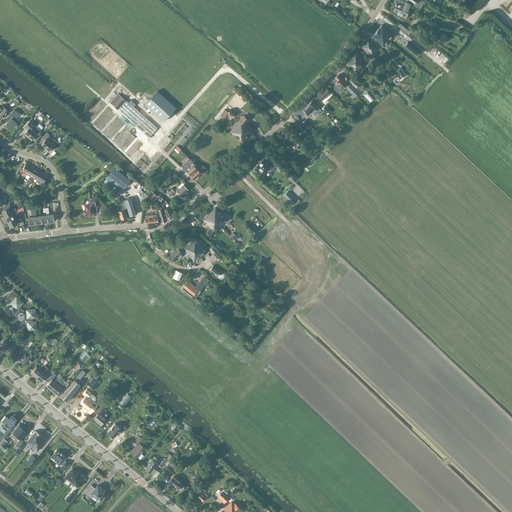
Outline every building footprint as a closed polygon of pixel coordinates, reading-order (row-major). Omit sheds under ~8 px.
[(405,18),(411,5),(411,4),(404,1),(404,0),(396,0),(396,1),(397,2),(393,11),(398,12),(397,14),(405,18)] [(404,0),(404,1),(411,4),(411,5),(419,9),(425,2),(421,0),(404,0)] [(393,33),(380,23),(370,36),(383,46),(393,33)] [(372,55),(378,47),(368,39),(362,47),(369,53),(372,55)] [(414,53),(417,49),(408,42),(405,46),(414,53)] [(359,70),(366,62),(355,52),(345,64),(356,73),(358,70),(359,70)] [(365,87),(360,84),(352,77),(349,81),(345,77),(343,79),(339,74),(335,78),(336,79),(335,79),(335,80),(335,81),(335,82),(342,89),(347,84),(349,86),(346,89),(355,97),(361,92),(365,87)] [(324,103),(333,95),(326,87),(317,96),(322,100),(324,103)] [(154,114),(163,122),(166,118),(175,109),(157,92),(145,105),(154,114)] [(365,95),(371,102),(374,99),(368,92),(365,95)] [(110,102),(135,125),(149,138),(157,129),(126,101),(118,94),(110,102)] [(308,104),(314,111),(309,116),(314,121),(317,117),(315,115),(321,110),(312,101),(308,104)] [(1,108),(0,107),(0,116),(2,118),(11,109),(7,106),(5,108),(3,106),(1,108)] [(15,120),(19,115),(13,110),(6,119),(8,121),(4,125),(11,131),(16,124),(17,125),(19,123),(15,120)] [(230,110),(228,112),(225,110),(221,116),(225,119),(228,115),(232,119),(236,114),(230,110)] [(250,132),(253,129),(246,124),(249,120),(243,115),(230,132),(243,143),(251,133),(250,132)] [(27,137),(34,130),(31,128),(33,126),(29,122),(26,126),(28,128),(23,134),(27,137)] [(131,157),(149,138),(135,125),(118,145),(131,157)] [(156,133),(165,137),(168,131),(159,127),(156,133)] [(33,139),(36,141),(38,137),(42,133),(38,130),(36,132),(34,130),(27,137),(31,141),(33,139)] [(287,146),(289,144),(292,147),(295,144),(292,140),(281,130),(276,135),(287,146)] [(44,149),(53,139),(49,135),(47,132),(42,138),(44,140),(40,145),(44,149)] [(53,138),(53,139),(44,149),(48,152),(51,149),(52,150),(54,148),(55,149),(60,144),(53,138)] [(194,179),(201,173),(194,166),(196,165),(189,158),(182,166),(194,179)] [(266,171),(271,167),(264,159),(256,167),(263,173),(266,171)] [(26,174),(31,166),(29,165),(29,164),(26,162),(21,171),(20,173),(22,174),(23,172),(26,174)] [(31,179),(37,169),(34,167),(33,167),(31,166),(26,174),(30,176),(29,178),(31,179)] [(109,175),(124,188),(131,180),(115,167),(109,175)] [(37,180),(42,172),(39,171),(40,170),(37,169),(31,179),(32,180),(34,178),(37,180)] [(43,184),(48,175),(45,173),(44,174),(42,172),(37,180),(40,182),(39,185),(41,186),(43,184)] [(182,182),(175,190),(182,196),(189,190),(183,185),(184,184),(182,182)] [(149,197),(152,194),(154,193),(150,189),(145,193),(149,197)] [(288,191),(284,195),(291,203),(296,199),(288,191)] [(129,216),(137,214),(132,197),(124,200),(124,203),(116,205),(119,215),(120,215),(121,219),(128,217),(126,210),(127,210),(129,216)] [(85,210),(84,210),(83,211),(84,215),(85,215),(88,215),(89,214),(95,213),(94,207),(98,206),(97,198),(90,199),(90,204),(85,205),(85,210)] [(1,211),(4,216),(16,210),(15,208),(12,209),(9,204),(4,206),(5,209),(1,211)] [(48,208),(48,206),(45,206),(46,208),(45,208),(46,212),(46,215),(47,222),(54,221),(53,214),(49,214),(49,211),(48,208)] [(167,220),(172,217),(170,213),(171,213),(168,208),(164,210),(165,213),(164,213),(165,216),(167,220)] [(221,226),(224,223),(227,220),(219,211),(218,211),(215,208),(209,214),(221,226)] [(41,223),(40,216),(36,216),(36,209),(33,209),(35,224),(41,223)] [(162,223),(167,221),(165,215),(164,215),(163,213),(162,209),(158,210),(161,218),(162,223)] [(7,222),(14,218),(12,214),(14,213),(14,214),(17,212),(16,210),(4,216),(7,222)] [(221,226),(209,214),(203,220),(211,228),(206,232),(210,236),(221,226)] [(157,215),(145,216),(146,224),(158,222),(157,215)] [(9,227),(22,221),(20,219),(17,220),(18,221),(16,222),(14,218),(7,222),(9,227)] [(196,239),(188,245),(193,252),(189,255),(194,261),(197,258),(198,259),(206,252),(196,239)] [(224,245),(219,241),(215,245),(220,250),(224,245)] [(193,252),(188,245),(183,248),(184,248),(181,251),(178,248),(174,251),(174,250),(170,253),(176,260),(185,254),(186,256),(188,254),(189,255),(193,252)] [(220,254),(214,246),(210,250),(216,257),(220,254)] [(179,280),(181,276),(179,275),(180,272),(176,270),(175,273),(173,278),(177,279),(179,280)] [(196,286),(195,287),(199,290),(199,289),(204,283),(201,280),(196,286)] [(193,297),(199,290),(195,287),(188,281),(183,288),(193,297)] [(8,317),(6,317),(4,319),(9,324),(15,324),(15,331),(24,330),(23,327),(27,327),(27,330),(36,330),(35,321),(32,321),(32,318),(35,318),(34,309),(26,310),(26,311),(25,312),(19,307),(23,303),(18,299),(20,297),(13,290),(11,292),(6,297),(11,301),(9,303),(16,310),(10,316),(10,318),(8,319),(8,317)] [(24,366),(28,361),(30,363),(33,359),(28,355),(29,353),(31,351),(27,348),(32,342),(30,341),(27,344),(28,344),(25,347),(21,353),(24,355),(22,357),(19,361),(20,362),(19,363),(22,366),(23,365),(24,366)] [(13,349),(15,347),(11,344),(9,346),(8,345),(3,350),(8,354),(12,349),(13,349)] [(79,358),(82,360),(88,353),(86,351),(79,358)] [(35,377),(45,366),(43,365),(41,367),(39,369),(36,367),(31,373),(35,377)] [(45,366),(35,377),(40,381),(42,379),(45,381),(46,380),(49,377),(43,373),(47,368),(45,366)] [(85,372),(82,370),(77,377),(79,379),(85,372)] [(49,382),(46,386),(51,390),(62,377),(60,375),(54,381),(51,379),(55,375),(52,373),(46,380),(49,382)] [(68,384),(61,378),(56,383),(51,390),(56,394),(62,387),(64,389),(68,384)] [(92,378),(87,384),(90,387),(93,384),(96,387),(98,384),(92,378)] [(66,400),(67,401),(80,385),(77,382),(75,380),(61,398),(65,401),(66,400)] [(87,389),(83,394),(86,396),(80,402),(84,406),(82,409),(85,412),(92,405),(92,404),(94,402),(95,401),(95,400),(95,399),(95,398),(94,397),(94,396),(91,393),(87,389)] [(127,394),(120,403),(123,405),(130,397),(127,394)] [(103,408),(99,405),(98,407),(94,412),(97,414),(93,419),(100,425),(106,419),(98,413),(103,408)] [(12,415),(11,414),(8,418),(5,416),(1,420),(4,423),(2,426),(2,427),(2,426),(7,430),(16,419),(12,416),(11,415),(12,415)] [(115,423),(107,432),(113,438),(119,431),(121,433),(125,428),(123,426),(121,428),(115,423)] [(28,430),(20,424),(13,432),(16,435),(14,438),(15,437),(19,441),(28,430)] [(41,435),(35,431),(27,442),(32,446),(41,435)] [(46,440),(41,435),(32,446),(37,451),(46,440)] [(145,448),(140,444),(143,439),(139,436),(135,440),(135,441),(134,442),(137,445),(131,452),(139,459),(141,456),(143,458),(144,456),(141,454),(145,448)] [(14,452),(17,454),(25,445),(22,442),(14,452)] [(56,450),(51,457),(62,466),(60,468),(64,470),(69,464),(66,461),(66,462),(64,460),(66,458),(66,457),(62,455),(63,454),(62,454),(61,453),(61,452),(60,452),(60,453),(57,450),(56,450)] [(32,455),(26,462),(30,464),(35,458),(32,455)] [(172,457),(169,455),(166,459),(165,458),(159,465),(163,468),(172,457)] [(154,468),(158,464),(152,459),(149,462),(150,463),(146,469),(153,475),(157,471),(154,468)] [(75,464),(68,474),(74,479),(82,468),(81,469),(78,466),(78,467),(75,464)] [(83,478),(88,473),(82,468),(74,479),(80,484),(84,479),(83,478)] [(182,491),(184,488),(184,487),(182,485),(183,484),(173,476),(169,481),(172,483),(171,483),(179,489),(181,491),(182,491)] [(89,486),(84,493),(91,498),(93,495),(97,498),(97,497),(100,499),(105,492),(103,490),(104,489),(100,486),(99,487),(97,485),(93,490),(89,486)] [(203,491),(201,493),(197,497),(202,501),(207,496),(203,491)] [(229,497),(222,491),(218,495),(224,502),(229,497)] [(231,501),(223,510),(224,511),(237,511),(238,511),(236,510),(238,508),(231,501)]
